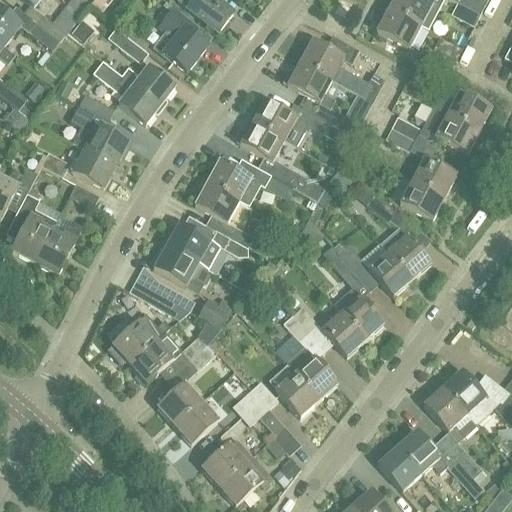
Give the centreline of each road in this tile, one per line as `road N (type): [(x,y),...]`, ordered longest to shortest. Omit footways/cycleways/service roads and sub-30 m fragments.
road 1 (residential): [(65,354),(159,179),(299,0)]
road 2 (residential): [(292,511),(511,216)]
road 3 (residential): [(196,511),(126,413),(65,354)]
road 4 (tertiary): [(124,511),(31,421)]
